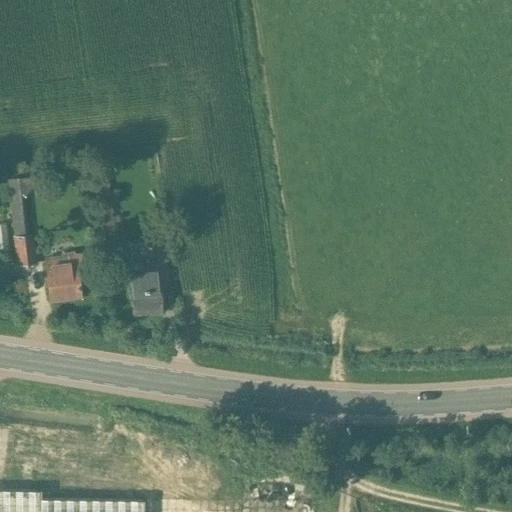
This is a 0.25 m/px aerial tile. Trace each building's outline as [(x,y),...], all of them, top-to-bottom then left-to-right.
[(8,178),(12,234),(28,233),(24,187),(32,186),(31,177),(8,178)] [(13,236),(16,265),(36,263),(33,234),(13,236)] [(61,257),(44,259),(49,301),(79,297),(77,278),(87,277),(84,254),(74,255),(73,252),(60,253),(61,257)] [(126,265),(132,315),(161,311),(155,262),(126,265)] [(0,490),(0,511),(138,511),(139,498),(37,499),(37,491),(0,490)]
